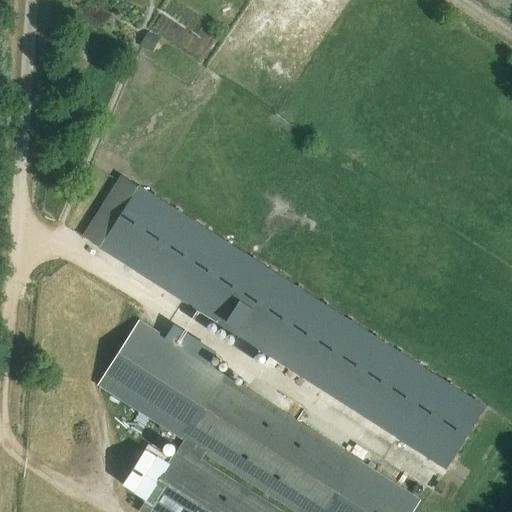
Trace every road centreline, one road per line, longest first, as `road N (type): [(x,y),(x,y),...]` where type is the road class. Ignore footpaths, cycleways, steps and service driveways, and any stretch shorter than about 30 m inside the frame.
road 1 (unclassified): [(20,214),(34,0)]
road 2 (track): [(0,423),(20,214)]
road 3 (track): [(0,437),(104,511)]
